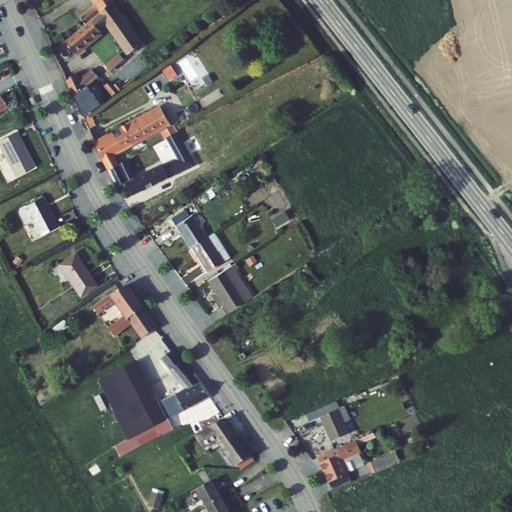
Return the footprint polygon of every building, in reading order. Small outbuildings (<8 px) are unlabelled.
[(93,0),(98,6),(81,19),(86,25),(108,7),(117,0),(93,0)] [(118,22),(108,7),(86,25),(61,45),(73,60),(98,39),(96,35),(107,26),(129,55),(137,48),(123,29),(127,27),(121,19),(118,22)] [(117,54),(104,66),(109,73),(122,61),(117,54)] [(87,77),(91,82),(97,78),(98,77),(93,72),(87,77)] [(74,74),(65,81),(72,97),(84,88),(79,80),(74,74)] [(85,75),(79,80),(84,88),(91,82),(87,77),(85,75)] [(91,82),(84,88),(72,97),(80,115),(96,103),(88,92),(98,83),(97,82),(99,80),(97,78),(91,82)] [(112,83),(105,88),(113,98),(124,90),(120,84),(116,88),(112,83)] [(113,155),(166,127),(157,111),(93,142),(102,160),(113,155)] [(89,127),(96,125),(91,114),(84,116),(89,127)] [(171,130),(159,136),(163,143),(165,142),(166,142),(175,137),(171,130)] [(12,132),(0,139),(0,154),(12,176),(31,166),(12,132)] [(184,132),(177,136),(182,147),(189,142),(184,132)] [(166,142),(171,153),(182,147),(177,136),(175,137),(166,142)] [(200,165),(189,142),(182,147),(193,168),(200,165)] [(161,165),(134,178),(125,183),(132,197),(193,168),(182,147),(171,153),(175,162),(163,168),(161,165)] [(119,166),(113,155),(102,160),(108,171),(119,166)] [(127,162),(119,166),(108,171),(116,187),(125,183),(134,178),(127,162)] [(57,226),(40,196),(23,205),(25,209),(20,211),(19,214),(25,225),(32,222),(40,235),(57,226)] [(276,225),(289,219),(285,210),(272,217),(276,225)] [(189,214),(171,225),(186,248),(203,237),(189,214)] [(212,231),(205,236),(212,248),(220,243),(212,231)] [(205,236),(203,237),(186,248),(202,273),(228,257),(220,243),(212,248),(205,236)] [(72,254),(56,265),(78,297),(94,286),(72,254)] [(235,263),(208,280),(223,305),(219,308),(223,315),(245,302),(227,274),(238,267),(235,263)] [(234,269),(227,274),(245,302),(252,298),(234,269)] [(125,285),(93,308),(97,314),(114,302),(124,316),(106,328),(113,338),(120,333),(115,326),(127,319),(131,326),(140,339),(157,327),(125,285)] [(219,308),(206,317),(210,324),(223,315),(219,308)] [(127,319),(115,326),(120,333),(131,326),(127,319)] [(28,322),(14,330),(20,340),(34,332),(28,322)] [(173,349),(160,359),(171,372),(174,370),(180,378),(181,377),(182,379),(176,384),(181,391),(162,402),(171,418),(209,397),(198,381),(196,382),(181,362),(182,361),(173,349)] [(135,362),(112,374),(130,407),(141,401),(154,394),(135,362)] [(112,374),(97,382),(117,417),(130,407),(112,374)] [(154,394),(141,401),(156,426),(165,421),(171,429),(175,427),(170,418),(168,420),(154,394)] [(156,426),(141,401),(130,407),(117,417),(130,440),(156,426)] [(340,405),(334,408),(340,422),(347,419),(340,405)] [(334,408),(316,416),(326,441),(344,433),(340,422),(334,408)] [(235,434),(223,418),(197,433),(204,445),(217,438),(220,442),(235,434)] [(121,458),(171,429),(165,421),(156,426),(130,440),(115,447),(121,458)] [(254,460),(235,434),(220,442),(238,469),(254,460)] [(316,455),(327,480),(346,471),(340,459),(358,451),(352,438),(316,455)] [(181,442),(175,445),(182,457),(188,454),(181,442)] [(390,451),(367,461),(371,470),(395,461),(390,451)] [(211,479),(196,487),(205,504),(221,495),(212,479),(211,479)] [(152,489),(148,506),(160,509),(164,492),(152,489)] [(135,493),(122,500),(129,511),(141,511),(145,510),(135,493)] [(228,511),(229,511),(221,495),(205,504),(209,511),(228,511)]
